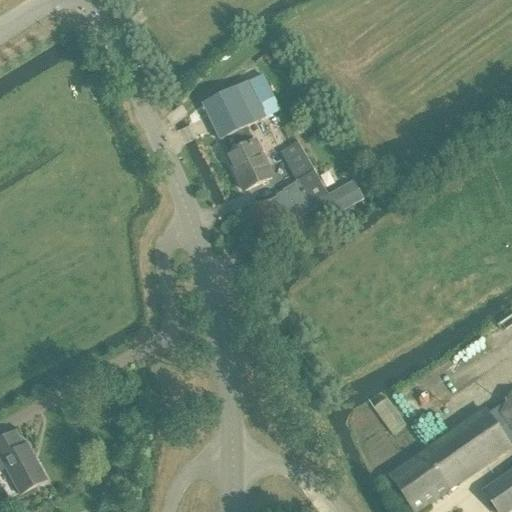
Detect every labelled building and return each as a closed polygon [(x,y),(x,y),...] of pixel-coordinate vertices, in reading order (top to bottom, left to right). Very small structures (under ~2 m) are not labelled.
[(248,130),(254,127),(267,121),(249,85),(203,107),(220,143),(223,142),(230,158),(228,159),(245,194),(272,181),(248,130)] [(319,105),(305,114),(311,125),(326,116),(319,105)] [(355,186),(329,200),(298,146),(293,149),(281,155),(296,183),(288,188),(282,191),(283,194),(276,197),(277,199),(250,214),(262,235),(296,217),(298,221),(322,209),(329,222),(364,203),(355,186)] [(413,511),(422,511),(511,451),(485,414),(391,479),(413,511)] [(28,447),(24,449),(16,434),(0,442),(0,463),(2,462),(20,497),(47,483),(28,447)] [(511,511),(511,473),(483,494),(496,511),(511,511)]
